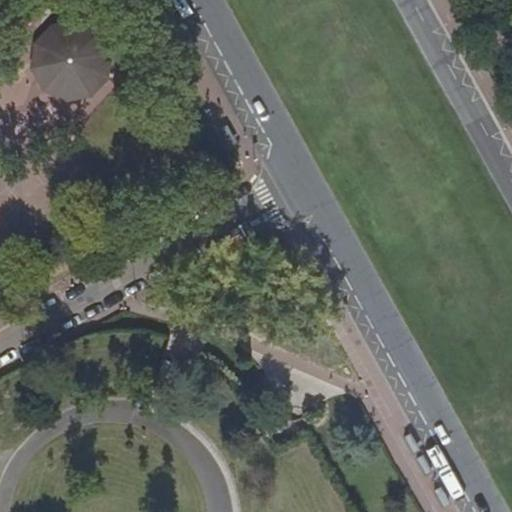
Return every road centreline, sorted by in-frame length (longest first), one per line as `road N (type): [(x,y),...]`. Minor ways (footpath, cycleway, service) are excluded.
road 1 (secondary): [(307,181),(490,511)]
road 2 (residential): [(307,181),(0,343)]
road 3 (secondary): [(205,0),(307,181)]
road 4 (secondary): [(511,179),(412,0)]
